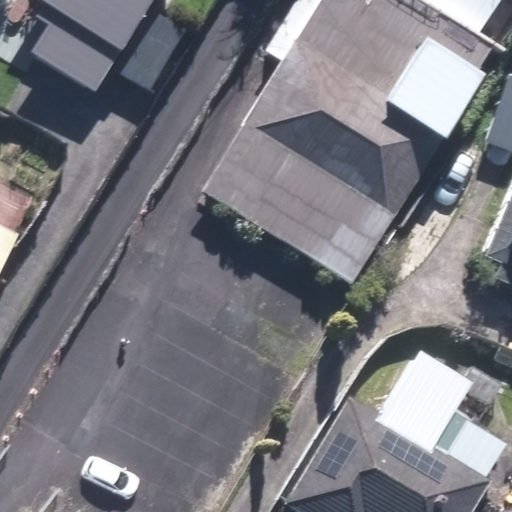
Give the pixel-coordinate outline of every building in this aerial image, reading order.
[(13,63),(80,103),(143,0),(4,0),(0,8),(0,10),(33,31),(13,63)] [(268,73),(189,201),(342,294),(482,66),(373,0),(360,0),(352,13),(329,0),(312,0),(306,11),(288,0),(287,0),(250,62),(268,73)] [(394,0),(467,44),(494,0),(394,0)] [(103,76),(144,101),(179,43),(138,18),(103,76)] [(511,84),(498,79),(470,151),(511,168),(511,84)] [(511,179),(505,177),(469,269),(485,275),(479,290),(502,300),(501,303),(511,307),(511,346),(510,352),(511,352),(511,179)] [(0,257),(11,235),(0,229),(0,257)] [(354,395),(290,502),(306,511),(479,511),(511,457),(511,441),(461,411),(478,383),(421,349),(384,413),(354,395)]
